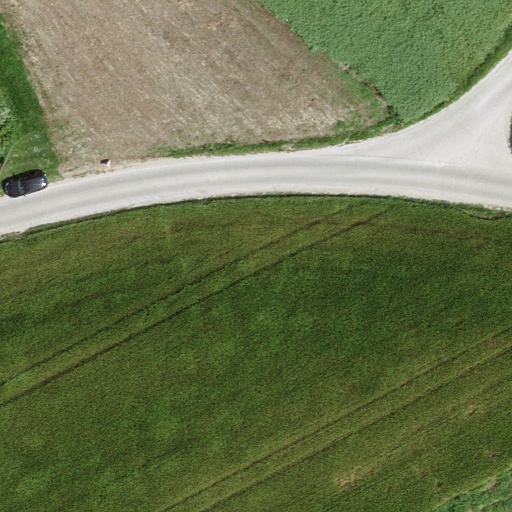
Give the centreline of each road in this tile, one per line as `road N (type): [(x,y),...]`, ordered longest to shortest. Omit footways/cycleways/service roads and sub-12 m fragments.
road 1 (unclassified): [(0,218),(175,178),(318,168),(418,175)]
road 2 (track): [(418,175),(511,72)]
